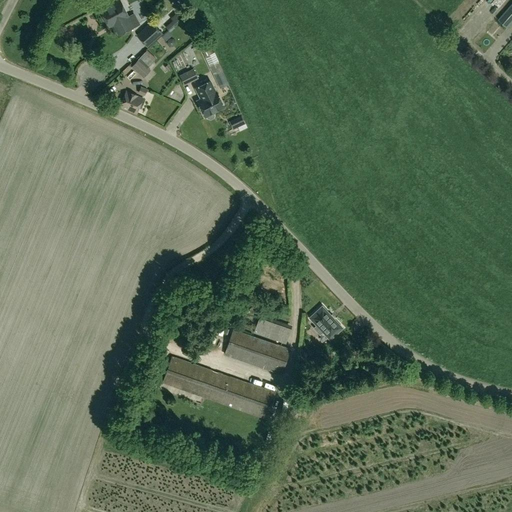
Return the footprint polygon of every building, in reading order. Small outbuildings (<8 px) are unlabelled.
[(190,4),(187,0),(176,0),(181,9),(190,5),(190,4)] [(113,26),(119,36),(133,29),(126,18),(128,17),(119,1),(100,11),(109,28),(113,26)] [(511,2),(498,20),(508,29),(511,23),(511,2)] [(146,48),(162,34),(151,21),(136,35),(146,48)] [(193,42),(195,48),(199,46),(204,57),(213,54),(204,35),(193,42)] [(146,50),(131,66),(143,78),(150,70),(148,67),(156,59),(146,50)] [(184,85),(198,78),(193,68),(179,75),(184,85)] [(213,74),(219,89),(228,85),(222,70),(213,74)] [(210,81),(195,88),(199,95),(200,94),(203,98),(197,101),(205,117),(206,116),(207,118),(210,119),(213,118),(214,115),(213,113),(221,109),(222,104),(216,92),(215,92),(210,81)] [(147,89),(141,87),(138,92),(144,95),(147,89)] [(119,108),(136,115),(143,100),(129,94),(126,93),(119,108)] [(241,116),(233,120),(237,128),(245,124),(241,116)] [(200,131),(202,137),(209,134),(207,128),(200,131)] [(235,290),(228,304),(233,306),(237,298),(242,300),(245,294),(235,290)] [(342,324),(321,303),(309,315),(316,323),(314,325),(320,331),(322,329),(330,336),(342,324)] [(292,326),(259,314),(253,332),(285,344),(292,326)] [(224,354),(281,374),(290,349),(233,330),(224,354)] [(162,384),(266,420),(275,393),(172,356),(162,384)]
